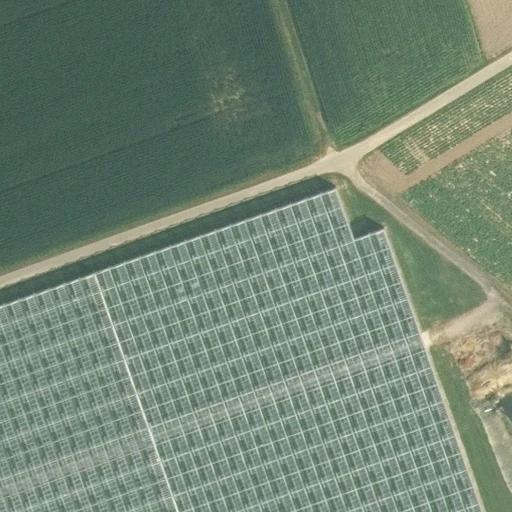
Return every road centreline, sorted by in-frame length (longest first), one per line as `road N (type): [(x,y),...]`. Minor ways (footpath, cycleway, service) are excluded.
road 1 (track): [(0,283),(337,162),(511,57)]
road 2 (track): [(511,306),(337,162)]
road 3 (track): [(288,0),(337,162)]
